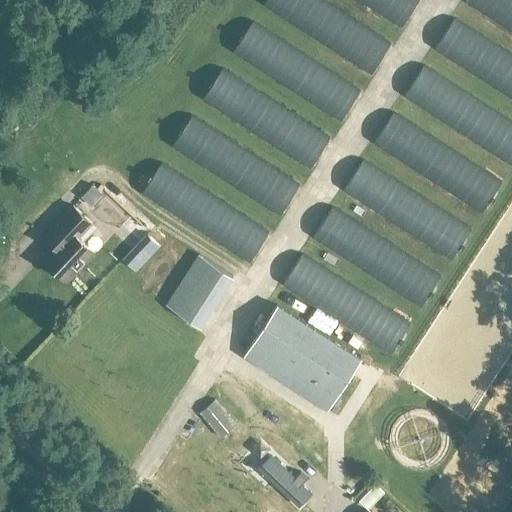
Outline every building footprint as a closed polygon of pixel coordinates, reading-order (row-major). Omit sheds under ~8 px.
[(324,0),(266,0),(264,4),(371,73),(391,43),(324,0)] [(361,0),(402,26),(418,0),(361,0)] [(511,0),(466,0),(466,1),(511,30),(511,0)] [(511,54),(455,18),(435,48),(511,97),(511,54)] [(253,21),(233,51),(341,121),(361,90),(253,21)] [(0,51),(3,47),(12,33),(0,24),(0,51)] [(511,121),(424,65),(405,95),(511,164),(511,121)] [(223,68),(203,98),(311,168),(330,137),(223,68)] [(394,112),(374,142),(482,212),(502,182),(394,112)] [(192,115),(173,145),(280,215),(300,184),(192,115)] [(363,159),(344,189),(452,259),(471,229),(363,159)] [(162,162),(142,192),(250,262),(269,231),(162,162)] [(67,233),(44,258),(55,269),(55,274),(61,274),(67,280),(94,251),(79,236),(93,223),(74,205),(57,223),(67,233)] [(333,206),(314,236),(421,306),(441,276),(333,206)] [(122,242),(139,257),(148,246),(131,231),(122,242)] [(303,253),(283,283),(391,353),(411,323),(303,253)] [(199,254),(167,304),(201,326),(234,276),(199,254)] [(277,304),(245,354),(329,409),(361,358),(277,304)] [(215,398),(199,411),(220,437),(236,423),(215,398)] [(283,457),(270,471),(306,504),(319,490),(283,457)]
